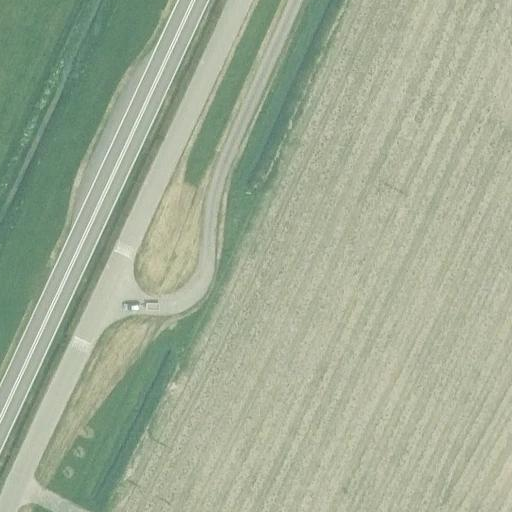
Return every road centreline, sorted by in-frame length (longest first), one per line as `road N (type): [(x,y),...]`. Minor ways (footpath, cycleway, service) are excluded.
road 1 (trunk): [(0,419),(196,0)]
road 2 (unclassified): [(295,0),(214,192),(198,284),(163,306),(107,294)]
road 3 (unclassified): [(107,294),(239,0)]
road 4 (unclassified): [(3,511),(107,294)]
